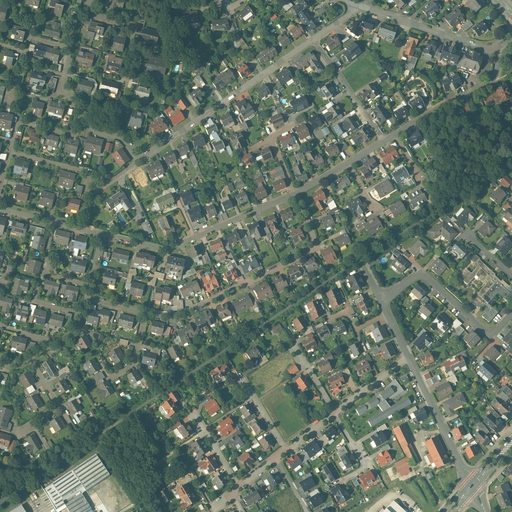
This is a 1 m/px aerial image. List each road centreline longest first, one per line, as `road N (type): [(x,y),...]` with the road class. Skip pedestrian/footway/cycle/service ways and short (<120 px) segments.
road 1 (residential): [(145,312),(172,318),(310,251),(313,238),(294,192)]
road 2 (residential): [(312,39),(137,162)]
road 3 (residential): [(294,192),(167,248),(100,233)]
road 4 (residential): [(511,312),(490,335),(421,272),(380,300)]
road 5 (residential): [(83,11),(132,27),(132,64),(112,137)]
road 6 (residential): [(492,50),(497,68),(488,84),(383,141)]
road 7 (residential): [(471,486),(408,357)]
road 8 (residential): [(359,6),(492,50)]
road 9 (residential): [(17,122),(9,105),(32,23),(19,15),(20,0)]
road 10 (residential): [(312,39),(383,141)]
road 11 (residential): [(83,11),(59,89),(79,123)]
